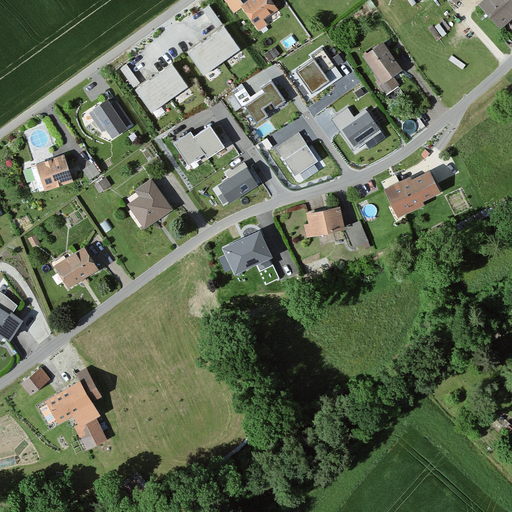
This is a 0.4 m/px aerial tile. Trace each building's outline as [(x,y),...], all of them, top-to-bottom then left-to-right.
[(238,0),(223,0),(233,13),(243,10),(257,29),(265,23),(261,18),(274,9),(267,0),(247,0),(241,4),(238,0)] [(483,0),(477,6),(498,30),(511,17),(511,4),(508,0),(483,0)] [(203,8),(218,28),(225,23),(210,3),(203,8)] [(226,26),(188,52),(203,74),(241,48),(226,26)] [(383,39),(362,54),(380,79),(377,82),(386,95),(401,84),(396,77),(405,70),(383,39)] [(328,77),(313,56),(297,68),(312,89),(328,77)] [(174,63),(137,88),(152,110),(189,85),(174,63)] [(264,93),(245,106),(256,124),(267,117),(262,109),(271,103),(275,110),(287,102),(272,80),(260,88),(264,93)] [(107,97),(86,109),(100,132),(107,127),(110,133),(127,122),(114,101),(111,103),(107,97)] [(381,131),(365,109),(354,117),(348,108),(331,119),(354,151),(381,131)] [(191,129),(175,139),(188,159),(205,148),(208,153),(224,143),(210,123),(193,134),(191,129)] [(316,156),(298,131),(277,146),(295,171),(316,156)] [(67,154),(32,164),(39,189),(74,180),(67,154)] [(96,159),(84,167),(91,177),(102,169),(96,159)] [(257,181),(246,165),(219,182),(230,198),(257,181)] [(409,176),(383,189),(398,218),(425,204),(423,200),(441,191),(430,171),(411,180),(409,176)] [(138,196),(126,204),(143,229),(172,210),(150,178),(133,190),(138,196)] [(340,205),(306,212),(308,223),(303,224),(306,238),(345,230),(345,226),(340,205)] [(360,220),(345,226),(353,247),(368,241),(360,220)] [(258,231),(222,248),(235,274),(271,257),(258,231)] [(87,240),(55,258),(70,286),(102,268),(87,240)] [(0,335),(7,340),(20,319),(11,314),(18,303),(0,291),(0,335)] [(43,364),(20,382),(31,395),(54,377),(43,364)] [(94,374),(47,400),(59,424),(73,416),(76,422),(70,425),(85,454),(109,441),(95,416),(101,413),(93,399),(104,393),(94,374)]
